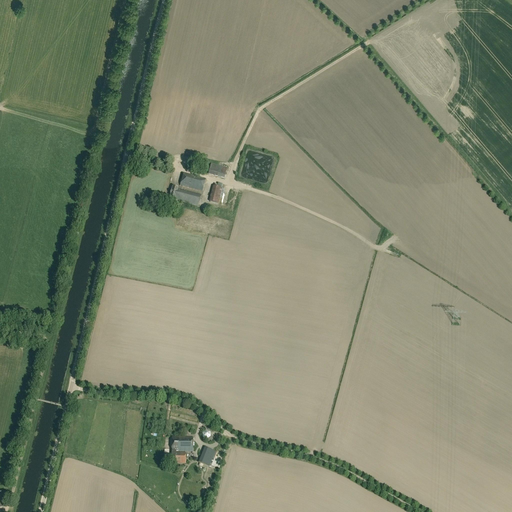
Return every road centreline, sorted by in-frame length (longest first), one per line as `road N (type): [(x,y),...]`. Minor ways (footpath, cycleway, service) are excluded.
road 1 (unclassified): [(41,511),(165,0)]
road 2 (track): [(419,511),(322,460),(234,438),(181,400),(71,386)]
road 3 (track): [(125,0),(95,127),(0,109)]
road 4 (track): [(364,44),(262,106),(226,181)]
road 5 (track): [(386,244),(373,246),(306,209),(226,181)]
road 6 (track): [(36,399),(11,502),(0,511)]
